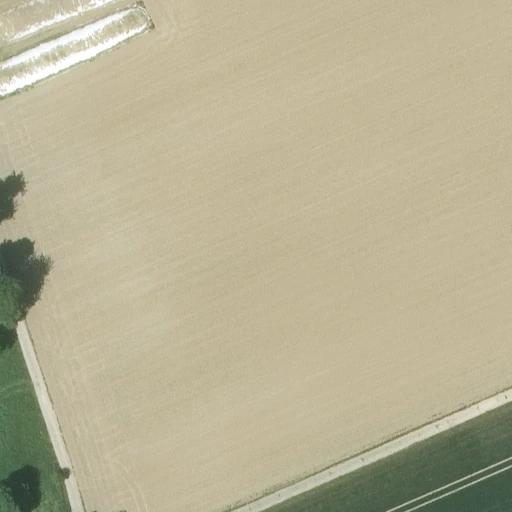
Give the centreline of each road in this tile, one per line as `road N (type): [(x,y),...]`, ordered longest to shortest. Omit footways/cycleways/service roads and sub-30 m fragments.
road 1 (track): [(511,395),(249,511)]
road 2 (track): [(0,258),(75,511)]
